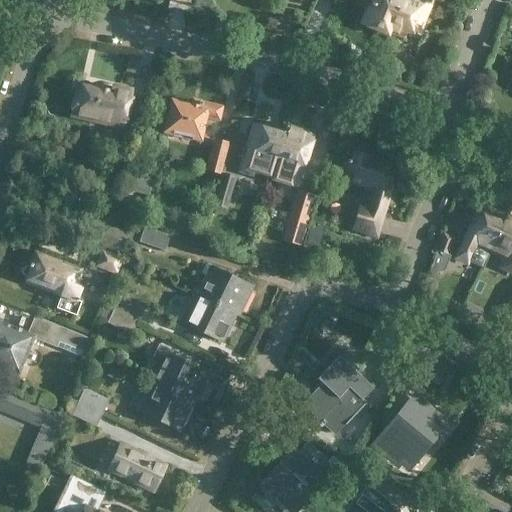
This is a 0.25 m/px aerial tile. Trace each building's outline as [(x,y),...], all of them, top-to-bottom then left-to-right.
[(370,0),(361,24),(387,35),(388,32),(387,31),(399,0),(370,0)] [(399,0),(387,31),(388,32),(403,38),(406,30),(417,34),(430,0),(438,0),(399,0)] [(70,102),(69,106),(70,110),(71,110),(70,115),(91,120),(91,122),(120,129),(120,127),(123,127),(125,119),(128,117),(129,112),(127,109),(127,108),(131,92),(99,85),(98,90),(91,89),(82,87),(80,95),(75,94),(73,99),(70,102)] [(218,120),(221,108),(186,100),(185,105),(172,102),(165,132),(199,139),(204,117),(213,119),(212,125),(216,126),(218,120)] [(241,171),(252,174),(256,162),(273,167),(284,134),(282,133),(255,125),(241,171)] [(269,179),(296,187),(312,134),(284,125),(282,133),(284,134),(273,167),(269,179)] [(214,139),(205,171),(220,175),(228,143),(214,139)] [(346,162),(341,179),(375,189),(369,209),(359,206),(352,229),(375,236),(392,181),(388,180),(389,178),(386,177),(390,164),(347,152),(344,161),(346,162)] [(211,206),(226,211),(236,177),(221,174),(211,206)] [(316,195),(297,190),(282,240),(301,246),(316,195)] [(477,211),(455,258),(466,263),(480,269),(488,251),(504,218),(503,217),(492,212),(490,217),(477,211)] [(504,218),(488,251),(504,259),(500,267),(511,272),(511,217),(508,216),(507,217),(504,215),(503,217),(504,218)] [(84,239),(124,253),(131,234),(91,220),(84,239)] [(139,241),(164,249),(168,236),(144,227),(139,241)] [(436,253),(446,257),(453,237),(443,234),(436,253)] [(100,252),(96,265),(116,271),(120,259),(100,252)] [(447,257),(446,257),(436,253),(430,269),(443,268),(447,257)] [(29,264),(29,267),(23,267),(21,273),(25,277),(26,277),(25,282),(61,294),(56,309),(76,316),(81,302),(76,301),(80,289),(74,287),(79,270),(34,255),(31,265),(29,264)] [(210,267),(197,295),(196,296),(234,315),(237,316),(251,287),(210,267)] [(197,295),(194,294),(180,322),(221,342),(234,315),(196,296),(197,295)] [(511,296),(500,321),(511,327),(511,325),(511,296)] [(119,297),(113,309),(137,321),(143,309),(119,297)] [(107,322),(131,334),(137,321),(113,309),(107,322)] [(0,365),(17,373),(32,338),(82,359),(90,340),(34,316),(26,334),(0,323),(0,365)] [(191,403),(194,404),(208,376),(182,363),(183,361),(172,355),(173,353),(158,346),(151,361),(154,363),(146,380),(191,402),(191,403)] [(372,389),(338,357),(316,380),(324,387),(304,408),(330,433),(341,422),(345,426),(365,403),(361,400),(372,389)] [(440,363),(432,377),(446,385),(454,371),(440,363)] [(191,403),(191,402),(146,380),(146,381),(150,383),(137,411),(178,431),(191,403)] [(0,410),(55,434),(63,414),(1,387),(0,388),(0,410)] [(108,401),(84,389),(77,401),(102,413),(108,401)] [(415,400),(380,442),(407,464),(442,422),(415,400)] [(77,401),(71,414),(95,426),(102,413),(77,401)] [(120,445),(108,470),(152,491),(164,466),(120,445)] [(271,471),(279,478),(266,492),(286,511),(290,511),(302,500),(305,503),(317,491),(313,488),(323,477),(292,448),(271,471)] [(361,466),(349,470),(354,482),(365,477),(361,466)] [(97,511),(95,511),(104,492),(74,478),(62,503),(80,511),(97,511)] [(398,511),(400,511),(367,484),(344,511),(398,511)]
